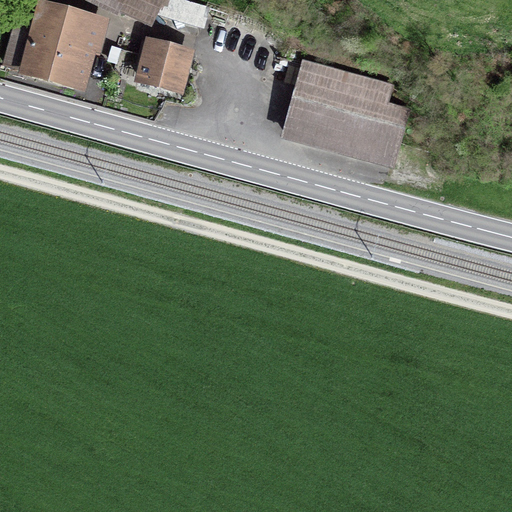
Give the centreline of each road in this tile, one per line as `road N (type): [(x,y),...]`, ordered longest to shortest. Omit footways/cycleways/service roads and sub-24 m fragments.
road 1 (track): [(0,172),(511,313)]
road 2 (secondary): [(511,233),(0,93)]
